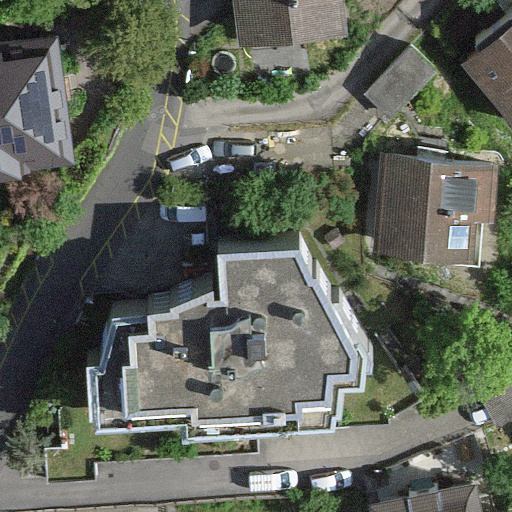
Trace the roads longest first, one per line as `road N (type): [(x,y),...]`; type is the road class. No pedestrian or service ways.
road 1 (residential): [(168,0),(179,24),(156,154),(0,395)]
road 2 (unknown): [(0,487),(190,476),(436,432)]
